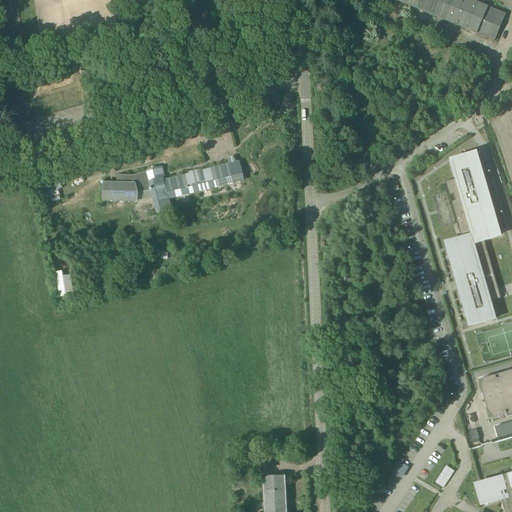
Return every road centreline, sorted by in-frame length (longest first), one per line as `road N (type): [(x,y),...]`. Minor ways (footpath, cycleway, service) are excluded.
road 1 (unclassified): [(0,171),(304,81)]
road 2 (tertiary): [(323,511),(310,200)]
road 3 (unclassified): [(310,200),(347,193),(484,103)]
road 4 (track): [(499,93),(501,56),(367,3)]
